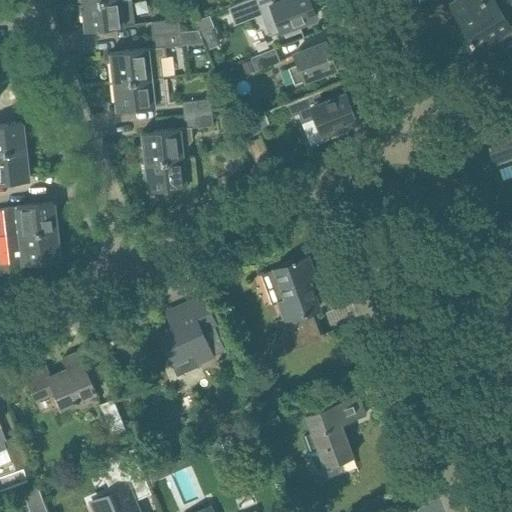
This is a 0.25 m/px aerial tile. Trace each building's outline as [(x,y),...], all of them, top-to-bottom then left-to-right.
[(135,24),(131,0),(100,0),(81,2),(85,30),(135,24)] [(255,0),(247,0),(228,8),(233,21),(259,11),(258,8),(255,0)] [(315,17),(308,0),(279,0),(258,8),(259,11),(268,35),(315,17)] [(472,42),(476,48),(510,28),(493,0),(459,0),(450,5),(470,38),(468,39),(470,43),(472,42)] [(201,30),(214,24),(210,14),(197,20),(201,30)] [(149,22),(151,35),(179,32),(177,18),(149,22)] [(110,52),(113,83),(162,77),(160,57),(165,56),(164,47),(180,45),(179,32),(151,35),(152,47),(110,52)] [(289,68),(294,83),(335,67),(325,41),(294,53),(298,64),(289,68)] [(275,49),(251,58),(256,71),(280,62),(275,49)] [(162,77),(113,83),(116,110),(165,104),(162,77)] [(345,93),(322,102),(318,92),(322,90),(322,89),(285,104),(289,116),(298,113),(302,122),(314,118),(320,133),(321,133),(323,139),(323,140),(347,131),(347,130),(346,130),(343,124),(355,119),(351,107),(353,106),(354,108),(355,107),(350,94),(349,95),(349,96),(347,97),(345,93)] [(184,115),(211,112),(210,98),(182,101),(184,115)] [(145,163),(190,158),(188,145),(192,139),(191,127),(213,125),(211,112),(184,115),(185,127),(141,132),(145,163)] [(245,135),(262,128),(257,116),(240,123),(245,135)] [(0,151),(25,149),(22,122),(0,124),(0,151)] [(511,126),(490,135),(494,147),(489,149),(494,162),(511,155),(511,126)] [(259,137),(247,141),(256,162),(267,158),(259,137)] [(235,141),(222,146),(232,172),(245,167),(235,141)] [(0,182),(29,179),(25,149),(0,151),(0,182)] [(477,164),(487,160),(484,153),(474,157),(475,158),(463,162),(467,173),(474,171),(477,164)] [(163,188),(164,200),(199,196),(195,157),(190,158),(145,163),(148,190),(163,188)] [(228,182),(224,190),(227,196),(238,191),(234,180),(228,182)] [(6,235),(56,230),(53,202),(16,206),(3,208),(6,235)] [(56,230),(6,235),(9,265),(22,263),(22,264),(60,259),(56,230)] [(309,311),(318,308),(308,281),(315,278),(307,257),(295,261),(294,257),(291,258),(292,262),(274,268),(285,299),(279,301),(285,318),(280,320),(290,349),(319,338),(309,311)] [(181,322),(156,334),(169,361),(192,350),(197,362),(224,349),(213,326),(215,325),(201,295),(174,308),(181,322)] [(451,333),(440,337),(444,347),(455,343),(451,333)] [(69,368),(50,376),(46,367),(25,376),(35,398),(55,390),(62,405),(94,391),(77,353),(65,358),(69,368)] [(319,400),(302,407),(311,431),(305,435),(311,450),(318,449),(324,466),(352,456),(341,424),(365,415),(357,394),(322,408),(319,400)] [(111,434),(124,428),(112,398),(100,404),(111,434)] [(6,439),(0,426),(0,450),(6,448),(14,470),(29,464),(18,435),(6,439)] [(268,456),(263,442),(244,450),(249,463),(268,456)] [(160,466),(148,471),(151,480),(164,475),(160,466)] [(31,511),(48,511),(38,485),(24,491),(31,511)] [(137,511),(127,486),(92,501),(96,511),(137,511)]
